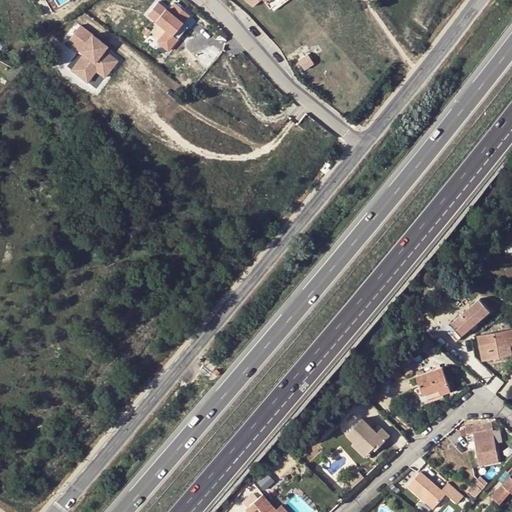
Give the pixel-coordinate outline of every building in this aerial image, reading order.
[(201,26),(175,5),(168,12),(158,4),(149,14),(157,21),(156,23),(170,34),(179,42),(171,50),(169,53),(180,62),(189,50),(185,46),(195,34),(201,26)] [(148,16),(156,23),(157,21),(149,14),(148,16)] [(179,42),(170,34),(163,43),(171,50),(179,42)] [(195,34),(185,46),(189,50),(200,38),(195,34)] [(101,41),(93,35),(80,50),(84,53),(77,62),(93,75),(96,71),(104,77),(118,60),(104,50),(98,45),(101,41)] [(107,46),(101,41),(98,45),(104,50),(107,46)] [(77,62),(72,69),(88,81),(93,75),(77,62)] [(331,161),(324,168),(328,171),(334,164),(331,161)] [(457,341),(492,311),(481,298),(451,324),(454,327),(449,332),(457,341)] [(509,340),(511,339),(511,329),(479,336),(484,360),(494,358),(494,356),(506,353),(506,356),(511,355),(511,353),(510,345),(509,340)] [(437,346),(425,337),(418,345),(429,355),(437,346)] [(439,389),(441,394),(451,391),(443,367),(417,376),(421,387),(424,394),(439,389)] [(421,401),(441,394),(439,389),(424,394),(421,387),(416,389),(421,401)] [(348,434),(356,442),(367,453),(374,447),(376,450),(390,436),(382,428),(377,433),(362,419),(348,434)] [(466,434),(473,432),(480,465),(499,462),(491,422),(465,426),(466,434)] [(367,453),(356,442),(353,444),(365,456),(367,453)] [(359,471),(351,478),(357,484),(364,477),(359,471)] [(446,494),(452,499),(459,491),(448,482),(442,490),(421,472),(408,487),(434,509),(446,494)] [(511,473),(502,484),(511,492),(511,473)] [(268,488),(276,480),(270,474),(262,482),(268,488)] [(479,476),(477,479),(485,485),(487,482),(479,476)] [(347,493),(357,484),(351,478),(347,481),(349,483),(343,489),(347,493)] [(485,485),(477,479),(473,483),(481,490),(485,485)] [(472,482),(466,490),(474,498),(481,490),(473,483),(472,482)] [(511,492),(502,484),(493,496),(501,503),(511,492)] [(459,491),(452,499),(458,504),(465,496),(459,491)] [(277,509),(263,494),(247,508),(250,511),(288,511),(282,504),(277,509)] [(247,508),(257,499),(253,495),(243,504),(247,508)]
